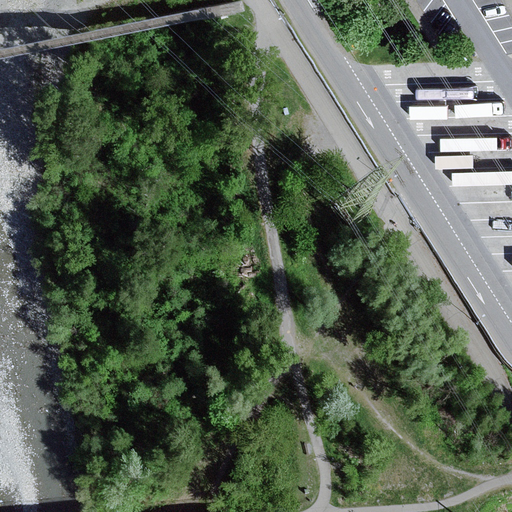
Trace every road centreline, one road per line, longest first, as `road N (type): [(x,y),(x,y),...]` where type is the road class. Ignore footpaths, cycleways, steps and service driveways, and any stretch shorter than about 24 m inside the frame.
road 1 (track): [(298,368),(255,91),(279,39)]
road 2 (track): [(342,138),(511,425)]
road 3 (track): [(322,511),(324,477),(298,368)]
road 4 (track): [(367,511),(449,506),(489,483)]
